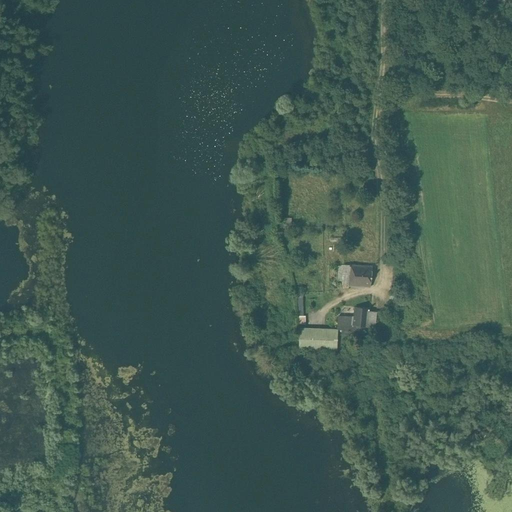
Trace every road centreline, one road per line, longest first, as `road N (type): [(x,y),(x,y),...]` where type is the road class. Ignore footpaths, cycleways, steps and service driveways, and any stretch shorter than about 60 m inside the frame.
road 1 (track): [(384,66),(374,114),(382,281)]
road 2 (track): [(511,98),(411,88),(384,66),(386,0)]
